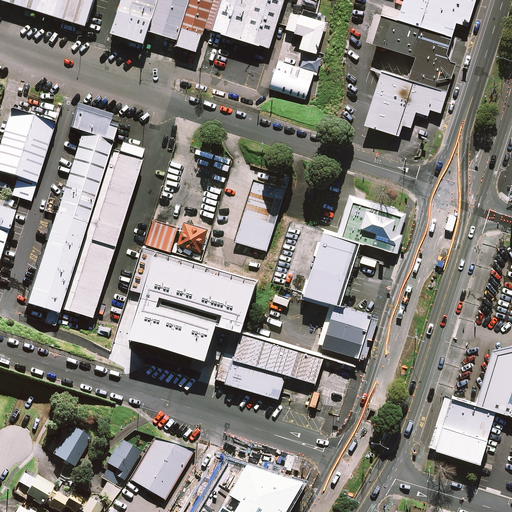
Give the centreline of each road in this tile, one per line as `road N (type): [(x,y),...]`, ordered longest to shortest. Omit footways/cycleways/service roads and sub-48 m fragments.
road 1 (residential): [(0,41),(158,101),(441,190)]
road 2 (residential): [(0,348),(345,460)]
road 3 (secondary): [(345,460),(369,412),(441,190)]
road 4 (secondary): [(474,204),(394,450)]
road 5 (secondary): [(441,190),(502,0)]
road 6 (secondary): [(511,79),(474,204)]
road 7 (residential): [(394,450),(430,488),(502,511)]
